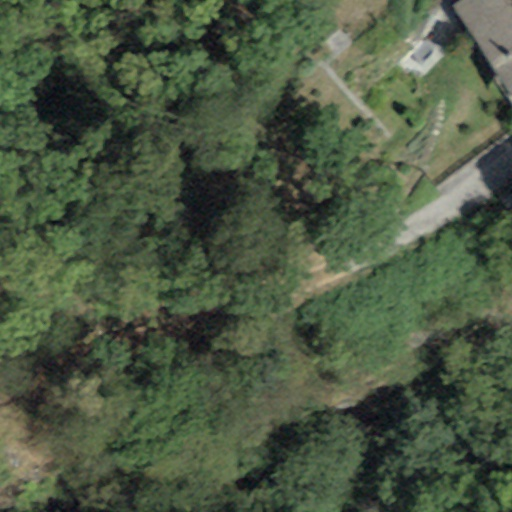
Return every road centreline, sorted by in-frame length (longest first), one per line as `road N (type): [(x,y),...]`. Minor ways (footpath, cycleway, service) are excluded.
road 1 (track): [(394,238),(0,391)]
road 2 (residential): [(511,173),(394,238)]
